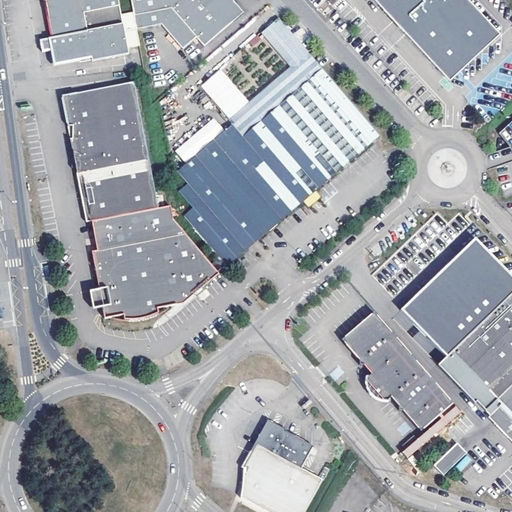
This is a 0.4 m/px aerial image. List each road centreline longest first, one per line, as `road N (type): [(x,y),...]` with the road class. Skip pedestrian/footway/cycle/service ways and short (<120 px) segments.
road 1 (tertiary): [(82,383),(39,331),(0,96)]
road 2 (unclassified): [(261,326),(403,487),(472,511)]
road 3 (tertiary): [(0,169),(28,412)]
road 4 (residential): [(426,185),(261,326)]
road 5 (unclassified): [(428,147),(292,0)]
